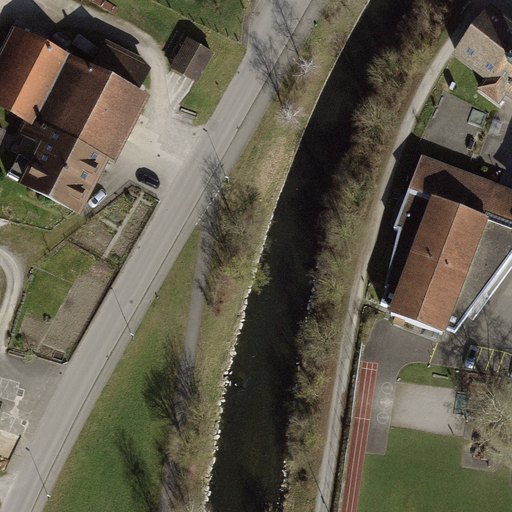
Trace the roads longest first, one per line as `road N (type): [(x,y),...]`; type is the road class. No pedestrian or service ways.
road 1 (tertiary): [(17,511),(100,344),(294,0)]
road 2 (track): [(322,511),(370,242),(418,103),(483,2)]
road 3 (track): [(186,194),(211,211),(168,511)]
